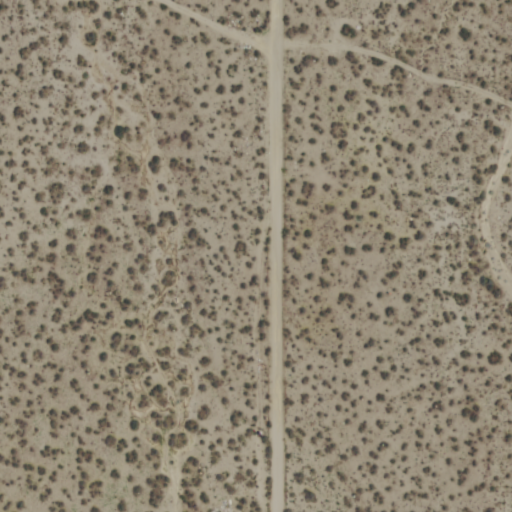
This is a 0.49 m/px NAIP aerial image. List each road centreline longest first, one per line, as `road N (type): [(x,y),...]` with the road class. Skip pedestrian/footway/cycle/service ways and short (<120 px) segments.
road 1 (residential): [(284,511),(299,217),(282,74)]
road 2 (residential): [(130,0),(282,74)]
